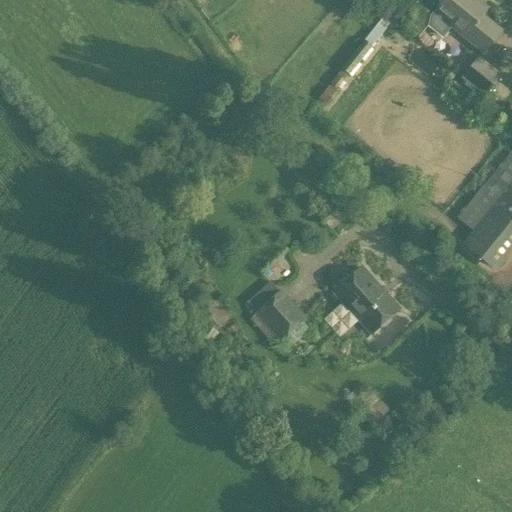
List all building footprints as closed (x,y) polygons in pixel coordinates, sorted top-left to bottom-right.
[(452,22),(449,26),(482,53),(500,31),(481,15),(487,8),(476,0),(444,0),(437,10),(452,22)] [(460,78),(484,98),(501,77),(477,57),(477,58),(465,72),(460,78)] [(494,272),(511,249),(511,180),(461,245),(494,272)] [(357,269),(331,294),(370,335),(396,310),(357,269)] [(279,343),(306,319),(280,289),(252,314),(253,315),(249,319),(273,347),(279,342),(279,343)] [(349,405),(371,428),(389,411),(367,388),(358,397),(358,396),(349,405)]
